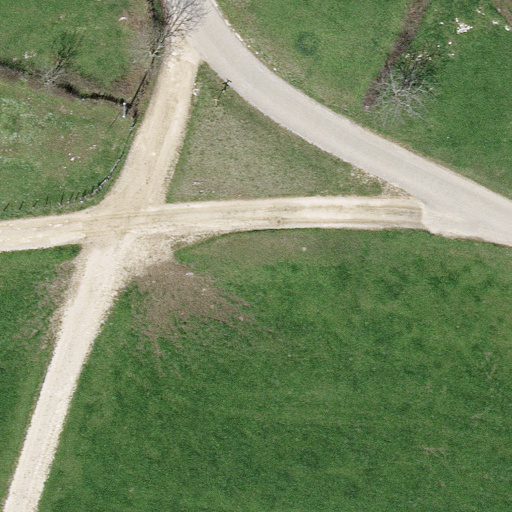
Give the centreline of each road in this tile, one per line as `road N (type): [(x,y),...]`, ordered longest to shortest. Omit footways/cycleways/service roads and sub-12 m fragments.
road 1 (track): [(8,511),(195,13)]
road 2 (track): [(0,239),(483,210)]
road 3 (track): [(189,0),(228,59),(263,90),(511,223)]
